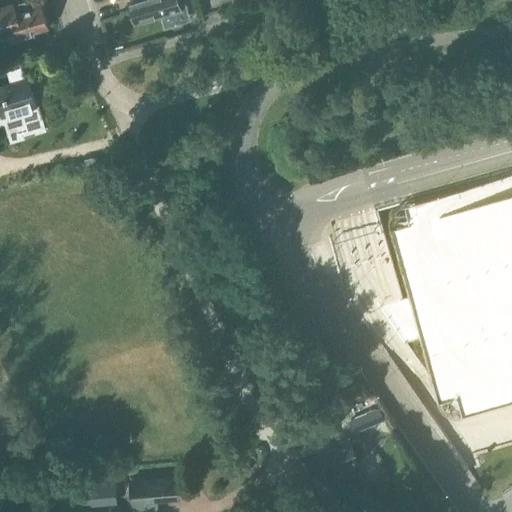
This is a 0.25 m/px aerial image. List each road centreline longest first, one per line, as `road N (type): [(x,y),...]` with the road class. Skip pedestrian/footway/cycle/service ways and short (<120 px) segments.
road 1 (unclassified): [(300,511),(94,66),(73,0)]
road 2 (residential): [(511,29),(419,44),(270,90),(245,125),(243,166),(261,203),(293,220)]
road 3 (unclassified): [(293,220),(343,191),(511,146)]
